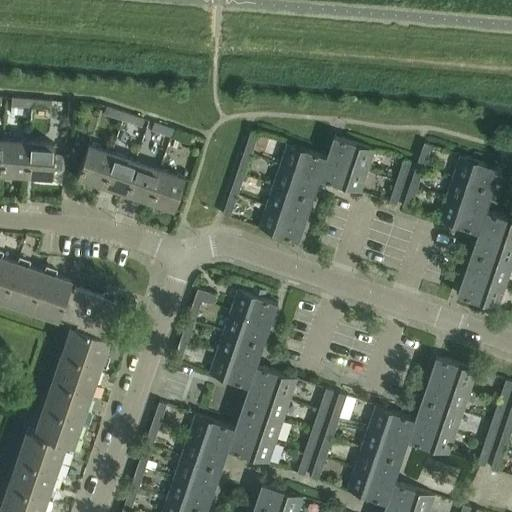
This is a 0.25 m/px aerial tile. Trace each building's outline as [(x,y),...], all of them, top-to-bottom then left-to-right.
[(11,106),(31,107),(32,99),(11,98),(11,106)] [(32,99),(31,107),(50,109),(51,101),(32,99)] [(104,114),(123,121),(126,113),(106,106),(104,114)] [(126,113),(123,121),(141,127),(144,119),(126,113)] [(151,130),(170,137),(173,129),(154,122),(151,130)] [(173,129),(170,137),(188,143),(191,135),(173,129)] [(252,130),(246,150),(253,153),(260,132),(252,130)] [(342,137),(335,158),(368,169),(376,149),(343,138),(342,137)] [(4,139),(1,174),(26,176),(29,141),(4,139)] [(29,141),(26,176),(50,178),(51,169),(52,153),(53,143),(29,141)] [(289,142),(282,163),(314,175),(321,178),(329,156),(322,153),(319,153),(289,142)] [(425,142),(417,164),(425,166),(432,144),(425,142)] [(76,177),(100,185),(112,152),(87,144),(76,177)] [(246,150),(239,170),(246,173),(253,153),(246,150)] [(112,152),(100,185),(127,194),(137,161),(112,152)] [(52,153),(51,169),(63,170),(65,154),(52,153)] [(461,155),(454,176),(487,187),(494,189),(501,168),(494,166),(492,165),(461,155)] [(335,158),(328,179),(361,191),(368,169),(335,158)] [(405,158),(398,178),(405,182),(412,161),(405,158)] [(137,161),(127,194),(149,202),(159,169),(137,161)] [(282,163),(274,184),(307,195),(314,175),(282,163)] [(417,164),(411,184),(418,186),(425,166),(417,164)] [(159,169),(149,202),(172,210),(183,177),(159,169)] [(239,170),(231,192),(239,195),(246,173),(239,170)] [(454,176),(447,196),(480,208),(487,210),(494,189),(487,187),(454,176)] [(398,178),(390,201),(397,204),(405,182),(398,178)] [(274,184),(267,205),(300,217),(307,195),(274,184)] [(411,184),(403,206),(411,208),(418,186),(411,184)] [(231,192),(223,215),(231,217),(239,195),(231,192)] [(447,196),(440,217),(473,228),(480,208),(447,196)] [(267,205),(260,226),(293,237),(300,217),(267,205)] [(511,218),(494,212),(487,233),(511,241),(511,218)] [(511,241),(487,233),(480,254),(511,264),(511,241)] [(42,511),(65,445),(72,448),(82,417),(109,338),(99,335),(101,328),(105,329),(111,313),(115,300),(116,298),(86,287),(75,284),(74,283),(72,289),(68,288),(70,280),(71,278),(0,254),(0,292),(76,319),(76,321),(43,417),(37,435),(31,432),(3,511),(42,511)] [(511,264),(480,254),(472,276),(506,287),(511,267),(511,264)] [(472,276),(466,295),(499,307),(506,287),(472,276)] [(254,284),(251,292),(254,293),(265,297),(268,289),(254,284)] [(195,298),(203,300),(212,303),(215,294),(198,288),(195,298)] [(239,288),(232,309),(265,320),(272,322),(279,302),(272,299),(266,297),(265,297),(254,293),(251,292),(239,288)] [(195,298),(188,318),(196,320),(203,300),(195,298)] [(232,310),(225,329),(258,340),(265,342),(272,322),(265,320),(232,309),(232,310)] [(188,318),(182,338),(189,340),(196,320),(188,318)] [(225,329),(218,350),(251,362),(258,364),(265,342),(258,340),(225,329)] [(182,338),(174,360),(181,363),(189,340),(182,338)] [(218,350),(211,372),(244,384),(250,386),(258,364),(251,362),(218,350)] [(438,356),(432,375),(471,389),(478,369),(445,358),(438,356)] [(258,364),(251,386),(257,389),(290,400),(298,378),(265,366),(262,365),(258,364)] [(432,375),(424,397),(464,411),(468,399),(475,401),(478,392),(471,390),(471,389),(432,375)] [(507,379),(500,399),(507,401),(511,386),(511,380),(507,378),(507,379)] [(248,393),(244,405),(251,407),(277,417),(284,419),(285,417),(290,400),(257,389),(251,386),(248,393)] [(327,387),(320,409),(327,411),(334,390),(327,387)] [(340,392),(333,413),(340,416),(348,394),(340,392)] [(424,397),(417,417),(457,431),(464,411),(424,397)] [(493,419),(492,421),(500,423),(500,422),(502,417),(507,401),(500,399),(493,419)] [(168,403),(160,401),(153,422),(161,424),(168,403)] [(373,417),(370,425),(402,436),(410,439),(417,418),(412,416),(409,415),(394,410),(377,404),(373,417)] [(244,405),(237,427),(243,429),(277,441),(284,419),(277,417),(251,407),(244,405)] [(317,417),(312,430),(320,432),(325,417),(327,412),(327,411),(320,409),(317,417)] [(195,417),(190,434),(222,445),(229,447),(236,426),(229,424),(208,417),(197,413),(195,417)] [(332,417),(326,435),(333,437),(340,417),(340,416),(333,413),(333,414),(332,417)] [(417,417),(410,440),(416,442),(417,442),(433,448),(435,449),(449,453),(457,431),(417,417)] [(486,440),(485,442),(492,444),(493,442),(500,423),(492,421),(486,440)] [(161,424),(153,422),(147,441),(154,444),(161,424)] [(370,425),(363,446),(395,457),(403,459),(410,439),(402,436),(370,425)] [(511,427),(506,425),(499,446),(506,448),(511,431),(511,427)] [(237,427),(229,449),(233,450),(236,451),(239,452),(269,462),(277,441),(243,429),(237,427)] [(312,430),(305,450),(313,453),(320,432),(312,430)] [(190,434),(183,454),(216,465),(222,467),(229,447),(222,445),(190,434)] [(326,435),(319,455),(326,457),(333,437),(326,435)] [(154,444),(147,441),(139,465),(146,467),(154,444)] [(485,442),(478,463),(481,464),(485,466),(492,444),(485,442)] [(363,446),(355,467),(388,478),(395,481),(398,473),(403,459),(395,457),(363,446)] [(499,446),(491,468),(495,469),(499,470),(506,448),(499,446)] [(305,450),(298,472),(303,474),(306,475),(313,453),(305,450)] [(183,454),(176,475),(208,486),(215,489),(222,467),(216,465),(183,454)] [(319,455),(311,477),(319,479),(326,457),(319,455)] [(139,465),(132,485),(139,488),(146,467),(139,465)] [(355,468),(348,489),(363,494),(381,500),(383,501),(388,503),(395,481),(388,478),(355,467),(355,468)] [(176,475),(169,496),(201,507),(208,509),(215,489),(208,486),(176,475)] [(396,481),(388,503),(395,505),(414,511),(429,511),(435,494),(412,486),(403,483),(396,481)] [(264,482),(257,503),(264,505),(282,511),(298,511),(304,496),(271,484),(264,482)] [(139,488),(132,485),(125,505),(133,507),(139,488)] [(169,496),(163,511),(206,511),(208,509),(201,507),(169,496)] [(464,504),(461,511),(469,511),(472,505),(465,502),(464,504)] [(257,503),(254,511),(282,511),(264,505),(257,503)] [(388,503),(385,511),(414,511),(395,505),(388,503)]
